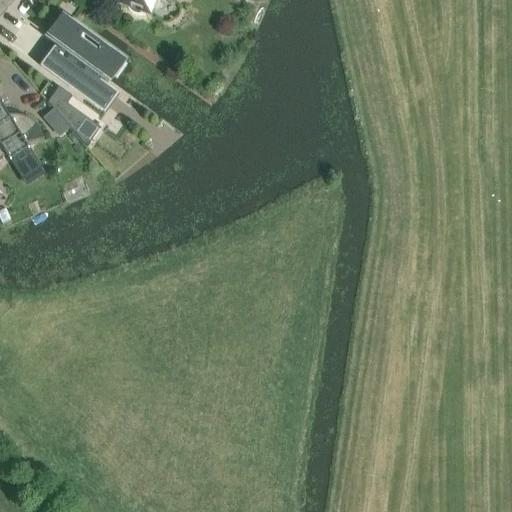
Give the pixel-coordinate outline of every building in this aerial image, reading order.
[(123,0),(122,7),(126,8),(128,11),(130,13),(132,15),(135,16),(138,17),(141,17),(144,17),(146,15),(151,17),(157,0),(165,0),(168,1),(168,0),(123,0)] [(119,95),(113,91),(106,86),(112,77),(116,81),(130,62),(78,24),(73,21),(73,22),(75,24),(73,27),(62,19),(47,39),(46,39),(45,40),(56,48),(41,69),(69,89),(105,115),(119,95)] [(86,150),(101,129),(66,104),(72,97),(59,88),(48,104),(53,110),(70,130),(86,150)] [(0,101),(0,162),(7,156),(11,162),(22,181),(42,169),(30,150),(26,144),(44,137),(44,136),(43,135),(43,134),(42,133),(42,132),(41,131),(41,130),(40,130),(40,129),(39,128),(38,128),(38,127),(35,124),(32,122),(28,120),(25,118),(21,117),(17,117),(13,117),(9,117),(0,101)] [(70,130),(53,110),(43,119),(59,139),(70,130)]
